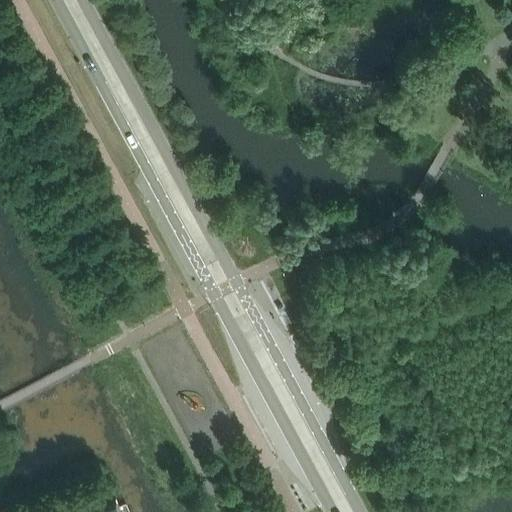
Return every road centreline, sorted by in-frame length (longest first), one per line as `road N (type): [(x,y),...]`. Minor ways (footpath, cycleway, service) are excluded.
road 1 (secondary): [(53,0),(328,511)]
road 2 (secondary): [(358,511),(83,0)]
